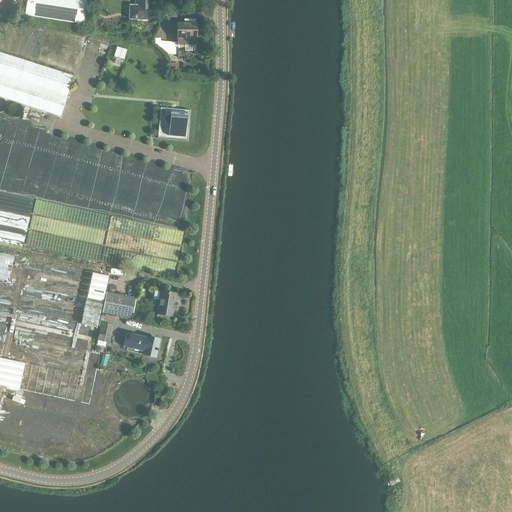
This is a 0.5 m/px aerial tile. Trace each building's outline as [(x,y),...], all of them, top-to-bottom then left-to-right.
[(87,0),(27,0),(25,16),(35,17),(83,25),(87,0)] [(130,6),(130,19),(146,20),(147,7),(146,0),(137,0),(138,7),(130,6)] [(177,25),(178,38),(178,45),(196,45),(196,38),(195,24),(177,25)] [(124,60),(127,50),(117,47),(114,57),(124,60)] [(0,97),(51,113),(60,116),(73,76),(0,53),(0,97)] [(169,64),(169,72),(178,72),(179,64),(169,64)] [(159,107),(156,139),(188,141),(190,110),(159,107)] [(0,241),(75,252),(73,243),(63,241),(61,226),(72,224),(73,221),(59,219),(61,204),(56,212),(58,203),(52,203),(53,208),(48,205),(47,207),(44,206),(46,202),(40,199),(25,201),(24,206),(22,205),(0,201),(0,241)] [(150,312),(149,318),(156,320),(156,318),(172,321),(173,317),(176,295),(161,292),(154,291),(153,299),(159,300),(157,313),(150,312)] [(103,314),(133,319),(136,298),(106,294),(103,314)] [(97,327),(88,325),(0,306),(0,385),(89,405),(100,354),(92,352),(97,327)] [(109,344),(113,326),(115,317),(105,315),(104,317),(101,316),(99,326),(101,327),(97,341),(109,344)] [(130,335),(126,334),(123,347),(143,351),(143,355),(156,358),(160,340),(147,337),(146,338),(130,335)]
